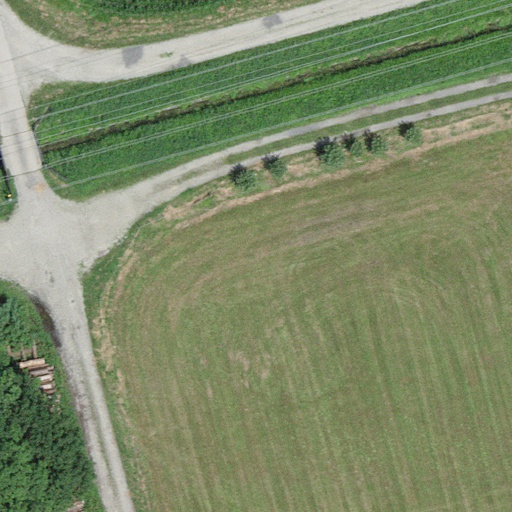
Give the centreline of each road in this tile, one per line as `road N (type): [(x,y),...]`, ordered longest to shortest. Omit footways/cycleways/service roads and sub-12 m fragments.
road 1 (track): [(40,226),(323,130),(511,79)]
road 2 (track): [(0,57),(94,68),(161,58),(377,0)]
road 3 (track): [(117,511),(40,226)]
road 4 (unclassified): [(0,77),(40,226)]
